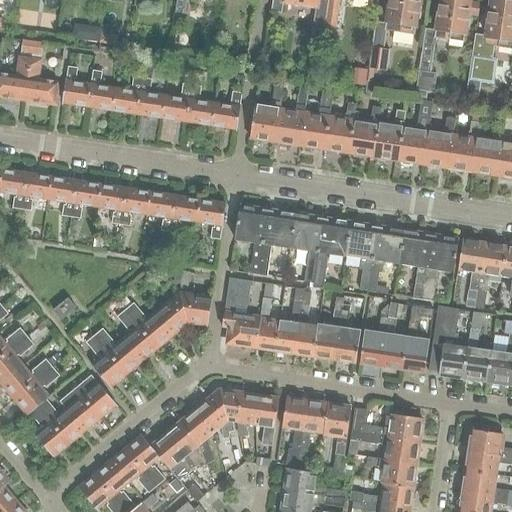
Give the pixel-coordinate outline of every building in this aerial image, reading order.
[(272,0),(271,12),(281,14),(282,5),(315,10),(313,24),(323,25),(325,26),(328,0),(272,0)] [(323,25),(322,34),(324,35),(334,36),(339,0),(328,0),(325,26),(323,25)] [(375,23),(368,70),(386,72),(389,52),(383,51),(386,31),(413,35),(414,29),(418,0),(389,0),(386,25),(375,23)] [(424,29),(415,91),(427,92),(433,93),(436,74),(430,73),(435,39),(437,39),(438,41),(446,42),(447,41),(463,44),(464,36),(467,15),(468,7),(469,3),(469,0),(440,0),(440,3),(436,31),(424,29)] [(474,35),(465,95),(466,95),(477,97),(480,83),(493,85),(496,60),(491,59),(493,47),(497,48),(497,49),(511,51),(511,3),(509,4),(508,0),(506,0),(502,0),(501,2),(494,1),(491,1),(490,11),(486,37),(474,35)] [(478,17),(480,4),(469,3),(468,7),(467,15),(478,17)] [(96,24),(79,21),(77,38),(94,40),(96,24)] [(117,36),(100,34),(98,43),(116,46),(117,36)] [(31,54),(33,41),(22,40),(20,53),(31,54)] [(43,43),(33,41),(31,54),(41,56),(43,43)] [(0,96),(24,101),(30,58),(18,57),(15,75),(0,72),(0,96)] [(57,95),(59,82),(39,79),(42,60),(30,58),(24,101),(55,105),(57,95)] [(236,60),(220,58),(218,70),(234,72),(244,73),(246,62),(236,60)] [(68,67),(64,93),(63,103),(88,107),(91,84),(90,84),(76,82),(77,69),(68,67)] [(91,84),(88,107),(113,111),(116,88),(100,86),(102,73),(92,71),(90,84),(91,84)] [(116,88),(113,111),(137,114),(143,79),(133,77),(131,90),(116,88)] [(152,80),(143,79),(137,114),(162,118),(165,95),(153,94),(150,93),(152,80)] [(280,108),(284,81),(275,80),(271,107),(255,105),(250,139),(253,139),(255,142),(261,143),(264,141),(275,143),(280,108)] [(304,112),(308,89),(309,84),(299,83),(295,111),(280,108),(275,143),(278,143),(280,146),(286,147),(288,145),(299,146),(304,112)] [(377,94),(378,84),(372,83),(366,83),(365,93),(377,94)] [(181,98),(166,95),(165,95),(162,118),(187,122),(192,86),(183,85),(181,98)] [(201,88),(192,86),(187,122),(211,126),(215,103),(200,101),(201,88)] [(313,149),(323,150),(324,150),(329,116),(331,101),(333,88),(322,86),(318,114),(304,112),(299,146),(303,147),(305,150),(310,151),(313,149)] [(415,91),(414,99),(426,100),(427,92),(415,91)] [(211,126),(237,130),(240,108),(242,93),(232,92),(230,106),(215,103),(211,126)] [(344,118),(329,116),(324,150),(327,151),(329,153),(335,154),(338,152),(349,154),(353,119),(356,105),(346,104),(344,118)] [(378,123),(381,109),(371,107),(369,122),(353,119),(349,154),(351,154),(354,157),(360,158),(362,156),(374,158),(378,123)] [(403,128),(405,112),(396,111),(393,126),(378,123),(374,158),(377,158),(379,161),(384,162),(387,160),(398,161),(403,128)] [(455,114),(446,113),(445,118),(443,133),(427,131),(423,165),(426,166),(428,168),(434,169),(436,167),(447,169),(452,135),(454,119),(455,114)] [(430,116),(421,115),(418,130),(403,128),(398,161),(401,162),(403,165),(409,166),(412,164),(423,165),(427,131),(430,116)] [(477,138),(479,123),(470,122),(468,137),(452,135),(447,169),(451,169),(452,172),(459,173),(461,171),(472,173),(477,138)] [(492,141),(477,138),(472,173),(475,173),(474,176),(485,177),(486,175),(497,176),(502,142),(504,127),(494,126),(492,141)] [(511,143),(502,142),(497,176),(500,177),(502,180),(507,181),(510,178),(511,178),(511,143)] [(3,170),(0,187),(0,193),(16,196),(16,198),(14,197),(12,209),(22,210),(27,174),(3,170)] [(27,174),(22,210),(31,212),(32,200),(30,200),(31,198),(48,201),(52,178),(27,174)] [(52,178),(48,201),(66,204),(65,205),(63,205),(62,217),(71,218),(77,182),(52,178)] [(80,208),(80,206),(98,209),(101,186),(77,182),(71,218),(80,219),(82,208),(80,208)] [(101,186),(98,209),(115,211),(115,213),(113,212),(111,224),(121,225),(126,189),(101,186)] [(126,189),(121,225),(130,227),(131,216),(129,215),(130,213),(147,216),(151,193),(126,189)] [(151,193),(147,216),(165,219),(164,220),(162,220),(161,232),(170,233),(176,197),(151,193)] [(179,223),(180,221),(197,224),(200,201),(176,197),(170,233),(179,235),(181,223),(179,223)] [(222,226),(226,204),(200,201),(197,224),(214,227),(214,228),(212,228),(210,239),(220,241),(222,226)] [(240,207),(236,233),(235,240),(254,243),(249,274),(258,275),(268,211),(255,209),(252,207),(247,206),(243,207),(240,207)] [(271,245),(290,248),(296,215),(293,215),(290,212),(284,211),(280,213),(268,211),(258,275),(267,276),(271,245)] [(290,248),(309,251),(304,282),(313,284),(323,219),(310,217),(308,215),(301,214),(298,216),(296,215),(290,248)] [(322,289),(327,258),(325,258),(326,254),(345,257),(350,223),(348,223),(344,221),(340,220),(335,221),(323,219),(313,284),(312,288),(322,289)] [(350,223),(345,257),(360,259),(358,270),(361,270),(358,290),(368,291),(377,227),(365,226),(365,225),(362,224),(357,223),(353,223),(353,224),(350,223)] [(368,291),(375,293),(378,273),(381,273),(383,263),(399,265),(404,231),(402,231),(399,229),(393,228),(389,229),(377,227),(368,291)] [(417,268),(413,298),(412,299),(421,300),(431,236),(419,234),(417,232),(410,231),(407,232),(404,231),(399,265),(417,268)] [(434,271),(453,274),(457,250),(458,240),(455,240),(456,239),(452,237),(447,237),(443,237),(443,238),(431,236),(421,300),(430,302),(434,271)] [(461,250),(458,271),(470,273),(468,291),(477,292),(484,244),(476,243),(474,240),(468,239),(465,241),(462,241),(461,250)] [(477,292),(474,309),(483,311),(486,293),(485,293),(487,276),(502,278),(506,247),(504,247),(501,245),(495,244),(493,245),(484,244),(477,292)] [(506,247),(502,278),(511,279),(508,298),(511,298),(511,246),(509,248),(506,247)] [(190,273),(175,271),(173,284),(188,286),(190,273)] [(229,279),(222,327),(230,329),(229,330),(227,331),(227,336),(228,338),(228,340),(231,344),(233,344),(234,346),(241,347),(242,345),(245,346),(247,348),(252,349),(254,347),(255,347),(256,347),(258,337),(261,316),(260,316),(246,314),(251,282),(239,280),(229,279)] [(265,284),(263,298),(271,299),(272,300),(274,285),(265,284)] [(295,289),(293,303),(301,304),(302,305),(304,295),(304,290),(303,290),(295,289)] [(466,301),(466,307),(473,308),(473,309),(474,309),(477,292),(468,291),(466,301)] [(188,322),(179,294),(155,314),(172,335),(188,322)] [(208,325),(211,299),(179,294),(188,322),(208,325)] [(61,320),(76,308),(68,298),(53,310),(61,320)] [(258,337),(256,347),(259,348),(265,349),(267,351),(275,352),(280,321),(268,319),(271,299),(263,298),(260,316),(261,316),(258,337)] [(335,300),(333,310),(342,311),(343,301),(342,301),(335,300)] [(280,321),(275,352),(284,353),(286,352),(292,353),(294,353),(301,304),(293,303),(293,304),(291,322),(280,321)] [(172,335),(155,314),(146,321),(144,319),(146,318),(133,304),(125,310),(157,348),(172,335)] [(301,304),(294,353),(303,354),(305,357),(310,357),(312,356),(314,356),(318,324),(317,324),(317,326),(306,324),(309,306),(302,305),(301,304)] [(378,333),(364,331),(360,363),(363,363),(365,366),(371,366),(373,364),(382,366),(391,304),(390,304),(390,305),(388,319),(381,318),(378,333)] [(391,304),(382,366),(390,367),(392,369),(397,370),(400,368),(403,369),(407,337),(394,335),(396,320),(398,305),(391,304)] [(381,312),(381,318),(388,319),(390,305),(388,305),(381,312)] [(2,306),(0,307),(0,320),(8,314),(2,306)] [(458,310),(452,309),(438,306),(428,372),(439,374),(449,376),(452,378),(457,379),(460,377),(463,378),(471,329),(470,329),(467,347),(456,346),(457,334),(454,334),(458,310)] [(425,372),(426,362),(429,340),(415,338),(417,324),(418,324),(419,317),(432,319),(433,310),(411,307),(407,337),(403,369),(411,370),(413,373),(418,373),(421,372),(425,372)] [(157,348),(125,310),(116,318),(128,332),(130,331),(132,333),(123,340),(141,361),(157,348)] [(318,324),(314,356),(317,356),(319,359),(324,359),(327,358),(334,359),(342,311),(333,310),(331,326),(318,324)] [(356,362),(357,352),(361,331),(347,329),(349,312),(342,311),(334,359),(343,360),(345,363),(350,363),(353,361),(356,362)] [(473,313),(471,329),(479,330),(481,315),(474,313),(473,313)] [(511,336),(511,322),(504,321),(503,334),(508,335),(511,336)] [(0,336),(0,359),(27,337),(26,337),(20,329),(5,341),(7,343),(6,343),(0,336)] [(94,337),(125,374),(141,361),(123,340),(114,347),(113,345),(115,343),(103,329),(94,337)] [(471,329),(463,378),(473,379),(476,382),(481,382),(484,381),(487,381),(492,351),(476,348),(479,330),(471,329)] [(492,351),(487,381),(490,381),(492,384),(498,385),(501,383),(511,384),(511,376),(511,336),(508,335),(506,353),(492,351)] [(0,359),(0,381),(2,384),(24,366),(17,357),(18,356),(20,358),(34,346),(27,337),(0,359)] [(92,366),(110,387),(125,374),(94,337),(86,344),(97,358),(99,356),(101,359),(92,366)] [(50,361),(54,366),(61,361),(57,355),(50,361)] [(15,399),(52,368),(45,360),(31,372),(32,374),(31,375),(24,366),(2,384),(15,399)] [(43,402),(46,400),(50,397),(42,388),(43,387),(45,389),(59,377),(52,368),(15,399),(28,415),(33,411),(36,409),(37,408),(43,402)] [(100,418),(115,405),(91,376),(76,389),(100,418)] [(100,418),(76,389),(59,403),(65,411),(67,410),(84,431),(100,418)] [(219,389),(209,397),(229,421),(229,426),(230,432),(234,431),(232,422),(236,423),(240,392),(219,389)] [(248,435),(246,424),(255,426),(260,395),(240,392),(236,423),(240,437),(248,435)] [(272,447),(275,429),(279,398),(260,395),(255,426),(263,427),(261,445),(272,447)] [(209,397),(194,410),(214,434),(220,429),(223,439),(229,438),(229,433),(230,432),(229,426),(229,421),(209,397)] [(291,400),(286,399),(282,429),(295,430),(292,450),(289,449),(286,465),(297,467),(307,400),(306,402),(301,401),(301,399),(291,398),(291,400)] [(65,411),(59,416),(46,400),(43,402),(37,408),(69,444),(84,431),(67,410),(65,411)] [(304,469),(307,452),(310,433),(323,434),(322,436),(323,436),(327,405),(322,404),(323,402),(313,401),(313,403),(307,402),(308,400),(307,400),(297,467),(304,469)] [(331,406),(327,405),(323,436),(336,438),(334,456),(344,457),(350,418),(351,409),(341,407),(340,405),(333,404),(331,406)] [(37,408),(36,409),(33,411),(46,428),(36,436),(53,457),(69,444),(37,408)] [(405,408),(403,416),(415,418),(416,410),(405,408)] [(391,414),(390,424),(389,429),(366,425),(368,411),(354,409),(351,431),(419,442),(420,433),(422,431),(423,425),(421,422),(422,419),(415,418),(403,416),(401,416),(400,414),(395,413),(393,415),(391,414)] [(215,460),(207,440),(214,434),(194,410),(180,422),(198,444),(206,465),(215,460)] [(180,422),(165,434),(185,458),(191,469),(199,466),(200,468),(206,465),(198,444),(180,422)] [(468,435),(468,441),(469,443),(468,451),(511,457),(511,449),(501,448),(503,435),(471,430),(471,434),(468,435)] [(351,431),(350,442),(348,455),(357,456),(359,443),(386,447),(384,460),(367,457),(366,459),(415,466),(416,462),(418,460),(419,454),(417,451),(419,442),(351,431)] [(165,434),(150,446),(158,458),(178,481),(192,471),(191,469),(185,458),(165,434)] [(149,465),(158,458),(150,446),(142,436),(125,450),(156,487),(164,480),(153,467),(152,468),(149,465)] [(125,450),(110,463),(127,483),(135,476),(138,480),(137,481),(148,494),(156,487),(125,450)] [(465,461),(464,466),(466,468),(465,472),(497,477),(497,476),(499,464),(511,465),(511,457),(468,451),(467,459),(465,461)] [(343,465),(343,461),(344,457),(334,456),(333,463),(332,463),(331,470),(330,478),(341,479),(341,478),(343,465)] [(415,466),(366,459),(365,467),(383,469),(381,484),(382,484),(412,488),(412,485),(415,483),(416,476),(414,474),(415,466)] [(95,476),(125,511),(126,511),(134,506),(122,493),(121,494),(118,491),(127,483),(110,463),(95,476)] [(354,467),(343,465),(341,478),(352,479),(354,467)] [(345,501),(346,492),(314,487),(316,473),(288,469),(288,472),(286,474),(284,480),(286,482),(285,492),(345,501)] [(0,490),(4,487),(9,483),(0,471),(0,490)] [(462,476),(462,482),(463,484),(462,492),(507,499),(508,491),(495,489),(497,477),(465,472),(465,475),(462,476)] [(125,511),(95,476),(79,488),(96,509),(105,502),(108,506),(106,507),(110,511),(125,511)] [(183,489),(175,480),(168,485),(176,494),(183,489)] [(412,488),(382,484),(380,497),(362,495),(363,493),(351,492),(349,501),(352,502),(408,510),(410,502),(412,500),(413,494),(411,492),(412,488)] [(204,497),(194,485),(186,491),(196,503),(204,497)] [(0,490),(0,511),(4,511),(16,503),(4,487),(0,490)] [(281,511),(343,511),(345,501),(285,492),(283,500),(281,502),(280,509),(282,510),(281,511)] [(459,502),(458,507),(460,509),(459,511),(491,511),(492,504),(506,507),(507,499),(462,492),(461,500),(459,502)] [(152,495),(131,511),(147,511),(146,510),(157,501),(152,495)] [(352,502),(351,509),(369,511),(408,511),(408,510),(352,502)] [(23,511),(16,503),(4,511),(23,511)] [(195,508),(193,510),(187,503),(176,511),(192,511),(196,509),(195,508)]
